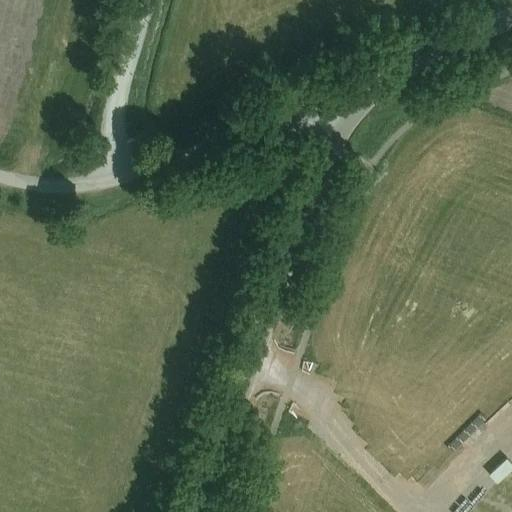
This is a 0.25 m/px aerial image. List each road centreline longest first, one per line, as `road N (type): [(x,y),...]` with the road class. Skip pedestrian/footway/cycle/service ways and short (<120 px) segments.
road 1 (secondary): [(201,511),(291,247),(341,132)]
road 2 (unclassified): [(341,132),(310,120),(269,125),(126,173)]
road 3 (secondary): [(341,132),(403,71),(511,19)]
road 4 (unclassified): [(126,173),(116,93),(140,0)]
road 5 (unclassified): [(126,173),(66,185),(0,174)]
